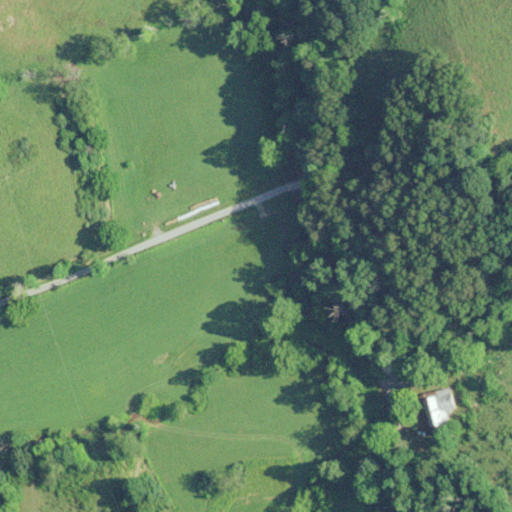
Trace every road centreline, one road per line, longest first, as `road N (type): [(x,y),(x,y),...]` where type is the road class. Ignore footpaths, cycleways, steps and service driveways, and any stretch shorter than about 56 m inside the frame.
road 1 (residential): [(0,277),(320,147),(369,147)]
road 2 (residential): [(464,511),(413,377),(369,147)]
road 3 (residential): [(369,147),(352,0)]
